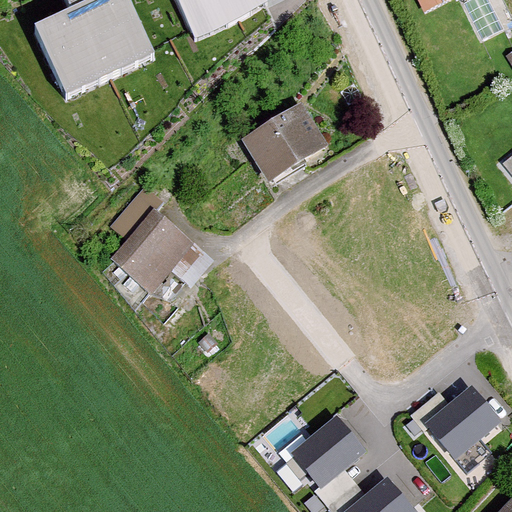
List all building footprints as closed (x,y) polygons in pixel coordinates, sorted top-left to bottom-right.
[(155,62),(126,0),(106,0),(34,33),(67,102),(155,62)] [(90,0),(67,0),(71,12),(92,5),(90,0)] [(270,4),(267,0),(180,0),(198,38),(270,4)] [(448,0),(415,0),(423,16),(449,3),(448,0)] [(299,107),(237,142),(261,183),(323,148),(299,107)] [(511,153),(500,163),(511,176),(511,153)] [(149,211),(105,263),(147,298),(191,245),(149,211)] [(501,427),(471,391),(450,408),(425,429),(427,432),(455,466),(501,427)] [(450,408),(439,395),(409,418),(423,435),(427,432),(425,429),(450,408)] [(366,457),(336,420),(291,458),(318,491),(321,494),(345,474),(366,457)] [(348,511),(365,498),(345,474),(321,494),(318,491),(313,494),(327,511),(348,511)] [(410,511),(386,482),(365,498),(348,511),(410,511)] [(511,511),(511,498),(497,511),(511,511)]
